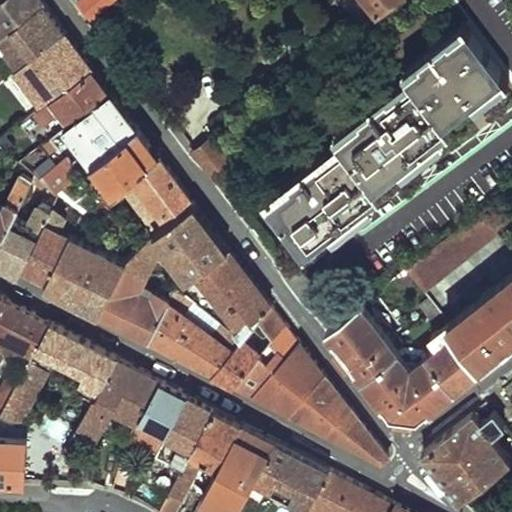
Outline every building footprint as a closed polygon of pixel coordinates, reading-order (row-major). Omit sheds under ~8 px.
[(0,0),(0,16),(10,30),(45,3),(42,0),(0,0)] [(365,0),(375,12),(389,0),(365,0)] [(10,30),(0,38),(0,41),(7,50),(6,52),(20,69),(67,30),(45,3),(10,30)] [(288,195),(275,204),(307,251),(383,193),(377,184),(453,126),(447,117),(506,72),(471,24),(455,38),(453,35),(444,42),(438,34),(431,39),(437,46),(426,54),(428,56),(413,69),(420,79),(410,85),(408,83),(393,94),(392,91),(383,99),(376,91),(372,94),(369,90),(365,93),(374,106),(367,113),(368,115),(354,126),(356,128),(344,138),(349,145),(338,154),(337,151),(323,163),(321,160),(311,168),(305,160),(297,166),(303,175),(294,182),(297,185),(286,192),(288,195)] [(67,30),(20,69),(26,77),(38,69),(50,84),(34,97),(40,105),(92,67),(67,30)] [(40,105),(37,107),(43,114),(46,118),(63,106),(71,118),(110,90),(92,67),(40,105)] [(71,118),(55,129),(63,139),(72,134),(88,154),(77,164),(71,158),(43,177),(47,181),(53,187),(57,189),(77,173),(97,157),(139,127),(110,90),(71,118)] [(37,107),(0,136),(0,142),(7,148),(28,131),(25,126),(43,114),(37,107)] [(139,127),(97,157),(117,184),(160,154),(139,127)] [(55,129),(19,157),(28,165),(30,167),(63,139),(55,129)] [(214,134),(195,151),(212,173),(232,158),(229,153),(214,134)] [(102,194),(99,198),(108,206),(113,203),(115,206),(142,188),(169,220),(195,202),(160,154),(117,184),(102,194)] [(0,201),(0,242),(18,210),(32,183),(32,181),(37,172),(30,167),(28,165),(6,205),(0,201)] [(43,177),(37,172),(32,181),(44,188),(47,181),(43,177)] [(77,173),(57,189),(60,191),(74,202),(83,210),(99,198),(102,194),(77,173)] [(19,268),(46,282),(69,237),(51,228),(61,209),(67,213),(74,202),(60,191),(55,202),(19,268)] [(18,210),(0,242),(0,257),(19,268),(55,202),(43,194),(29,217),(18,210)] [(99,198),(83,210),(89,220),(108,206),(99,198)] [(169,220),(156,231),(189,274),(199,268),(230,246),(195,202),(169,220)] [(418,279),(425,288),(497,231),(480,208),(407,264),(414,274),(418,279)] [(119,217),(112,229),(126,239),(115,251),(128,259),(149,236),(141,232),(124,222),(119,217)] [(149,226),(141,232),(149,236),(151,235),(154,232),(149,226)] [(69,237),(46,282),(99,309),(124,262),(128,259),(115,251),(73,230),(69,237)] [(128,259),(124,262),(146,274),(161,246),(151,235),(149,236),(128,259)] [(230,246),(199,268),(236,317),(248,330),(273,303),(230,246)] [(124,262),(99,309),(146,333),(168,296),(154,290),(147,303),(134,297),(146,274),(124,262)] [(396,347),(368,310),(414,274),(407,264),(329,328),(364,373),(396,347)] [(511,270),(449,319),(483,366),(511,343),(511,270)] [(449,319),(425,288),(418,279),(405,289),(436,329),(449,319)] [(146,333),(213,370),(234,345),(218,333),(182,306),(190,292),(176,281),(168,296),(146,333)] [(8,296),(0,311),(0,410),(3,412),(53,321),(8,296)] [(234,345),(213,370),(234,381),(289,323),(273,303),(248,330),(243,334),(234,345)] [(236,317),(228,322),(243,334),(248,330),(236,317)] [(483,366),(449,319),(428,335),(437,346),(428,352),(454,386),(483,366)] [(53,321),(3,412),(22,423),(60,356),(90,372),(83,385),(97,393),(118,354),(53,321)] [(218,333),(234,345),(243,334),(228,322),(218,333)] [(234,381),(254,392),(301,339),(289,323),(234,381)] [(254,392),(288,409),(309,388),(327,372),(301,339),(254,392)] [(410,366),(396,347),(364,373),(392,410),(418,414),(454,386),(428,352),(410,366)] [(97,393),(80,423),(101,436),(118,405),(139,417),(129,436),(157,451),(167,431),(189,391),(118,354),(97,393)] [(309,388),(386,454),(388,452),(327,372),(309,388)] [(288,409),(382,459),(386,454),(309,388),(288,409)] [(182,439),(149,503),(160,510),(216,405),(189,391),(167,431),(182,439)] [(216,405),(160,510),(164,511),(175,511),(207,452),(221,460),(243,420),(216,405)] [(0,475),(27,477),(28,427),(22,423),(3,412),(0,410),(0,475)] [(505,424),(495,411),(482,420),(475,410),(423,448),(462,497),(511,458),(492,434),(505,424)] [(221,460),(192,511),(235,511),(241,501),(245,495),(275,437),(243,420),(221,460)] [(80,423),(67,449),(90,463),(94,457),(90,455),(101,436),(80,423)] [(275,437),(245,495),(261,503),(271,507),(281,492),(307,507),(331,467),(275,437)] [(113,481),(125,486),(134,465),(121,460),(113,481)] [(307,507),(315,511),(389,511),(396,502),(331,467),(307,507)] [(258,509),(261,503),(245,495),(241,501),(258,509)] [(417,511),(396,502),(389,511),(417,511)]
